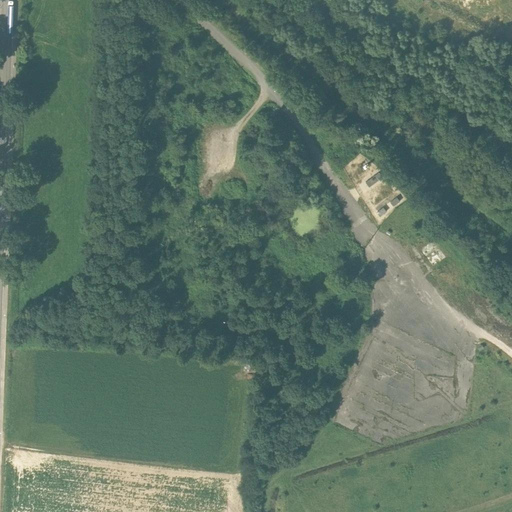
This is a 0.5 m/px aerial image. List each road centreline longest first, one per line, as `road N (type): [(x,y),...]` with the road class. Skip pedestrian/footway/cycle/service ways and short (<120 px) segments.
road 1 (unclassified): [(369,227),(257,67),(193,0)]
road 2 (secondary): [(0,220),(7,0)]
road 3 (track): [(511,355),(435,303),(369,227)]
